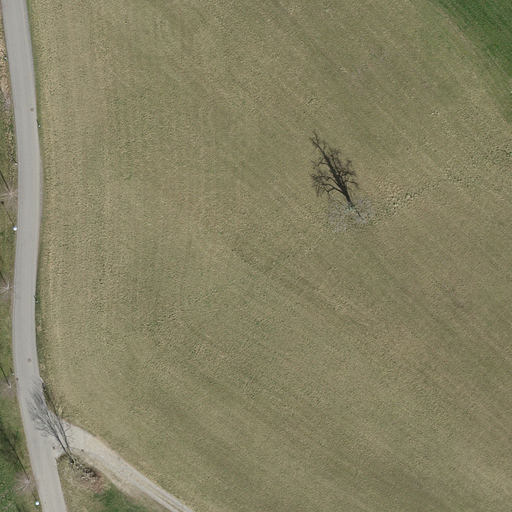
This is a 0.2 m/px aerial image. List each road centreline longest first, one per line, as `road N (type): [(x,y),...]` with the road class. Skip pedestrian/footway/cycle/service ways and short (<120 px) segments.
road 1 (tertiary): [(13,0),(31,187),(26,349),(55,511)]
road 2 (track): [(36,424),(98,453),(183,511)]
